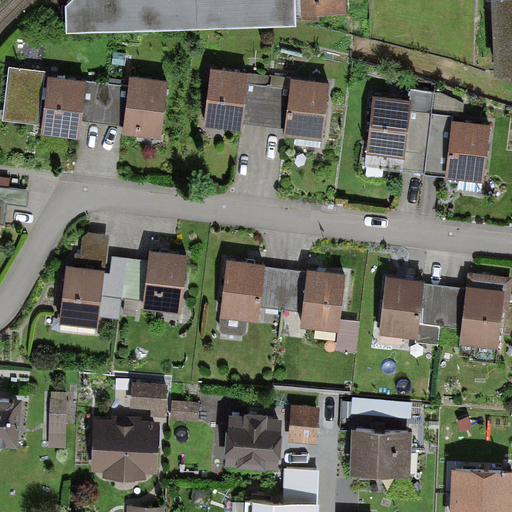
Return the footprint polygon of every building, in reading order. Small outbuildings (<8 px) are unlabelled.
[(293,0),(68,0),(65,3),(66,14),(67,29),(295,23),(293,0)] [(293,0),(295,23),(317,23),(317,13),(342,12),(341,0),(293,0)] [(511,0),(493,0),(497,73),(511,77),(511,0)] [(41,76),(6,72),(0,118),(0,119),(36,124),(41,83),(41,76)] [(245,80),(212,75),(205,126),(239,130),(239,123),(244,88),(245,80)] [(79,87),(41,83),(36,124),(35,134),(73,138),(75,121),(79,87)] [(164,89),(124,84),(123,92),(118,125),(117,134),(157,139),(164,89)] [(323,89),(287,84),(285,94),(281,129),(280,138),(316,142),(323,89)] [(123,92),(79,87),(75,121),(118,125),(123,92)] [(285,94),(244,88),(239,123),(281,129),(285,94)] [(405,102),(374,99),(369,151),(400,154),(405,102)] [(447,172),(479,175),(484,127),(452,123),(447,172)] [(0,208),(24,210),(26,193),(0,190),(0,208)] [(147,264),(125,262),(121,298),(143,300),(143,308),(179,311),(184,260),(148,256),(147,264)] [(121,298),(125,262),(106,259),(104,277),(64,272),(58,326),(91,330),(95,296),(121,298)] [(279,309),(282,274),(230,267),(224,318),(255,322),(257,306),(279,309)] [(341,279),(282,274),(279,309),(302,312),(301,328),(338,331),(337,350),(352,352),(355,322),(337,321),(341,279)] [(446,290),(385,284),(380,338),(433,343),(435,327),(443,327),(446,290)] [(502,296),(446,290),(443,327),(460,329),(458,342),(496,346),(502,296)] [(161,387),(131,385),(130,410),(159,411),(161,387)] [(73,392),(47,391),(46,447),(71,447),(73,392)] [(415,419),(417,404),(367,397),(365,412),(415,419)] [(20,404),(0,401),(0,445),(16,447),(20,404)] [(194,405),(170,403),(169,420),(192,422),(194,405)] [(317,411),(292,409),(289,440),(314,442),(317,411)] [(279,424),(230,421),(227,466),(276,469),(279,424)] [(155,475),(157,430),(94,428),(92,472),(155,475)] [(410,433),(351,430),(349,469),(408,472),(410,433)] [(505,511),(506,476),(453,475),(452,511),(505,511)] [(313,511),(314,505),(250,502),(249,511),(313,511)]
